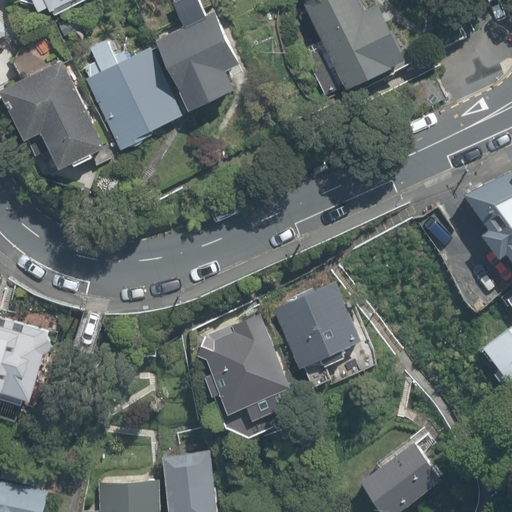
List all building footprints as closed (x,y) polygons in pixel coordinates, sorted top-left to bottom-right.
[(47,0),(59,14),(87,0),(47,0)] [(222,11),(217,0),(196,0),(189,3),(198,25),(174,36),(207,110),(255,89),(242,59),(254,51),(234,5),(222,11)] [(371,0),(310,0),(325,33),(298,46),(323,101),(421,56),(387,0),(386,0),(376,6),(371,0)] [(121,39),(91,46),(139,151),(197,114),(165,45),(141,51),(121,39)] [(0,50),(0,89),(1,92),(18,82),(0,50)] [(82,56),(20,82),(48,139),(66,133),(86,173),(128,151),(82,56)] [(511,168),(467,195),(511,256),(511,168)] [(370,358),(330,276),(272,304),(312,386),(370,358)] [(511,377),(511,284),(501,293),(511,309),(511,317),(479,340),(508,380),(511,377)] [(68,330),(0,314),(0,388),(52,400),(68,330)] [(294,392),(260,317),(202,340),(230,414),(294,392)] [(394,511),(442,480),(414,440),(353,482),(373,511),(394,511)] [(223,511),(218,446),(168,450),(177,511),(223,511)] [(163,511),(163,467),(89,471),(87,511),(163,511)] [(58,511),(62,483),(0,473),(0,511),(58,511)]
